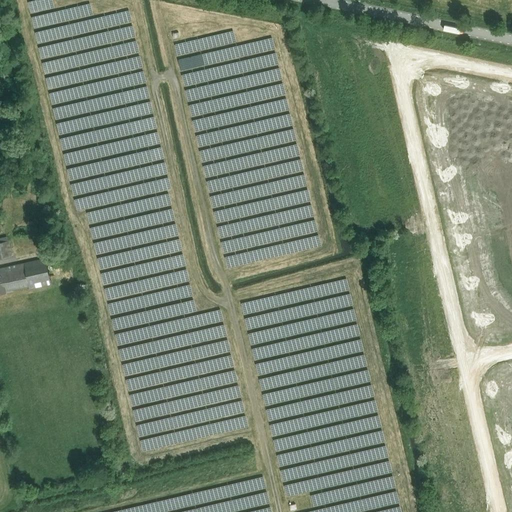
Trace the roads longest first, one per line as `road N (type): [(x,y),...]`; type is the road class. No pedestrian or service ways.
road 1 (unknown): [(435,359),(333,45),(511,82)]
road 2 (tertiary): [(511,42),(293,0)]
road 3 (unknown): [(435,359),(471,511)]
